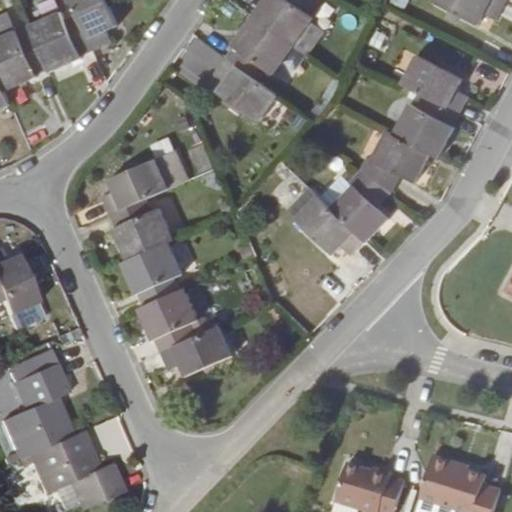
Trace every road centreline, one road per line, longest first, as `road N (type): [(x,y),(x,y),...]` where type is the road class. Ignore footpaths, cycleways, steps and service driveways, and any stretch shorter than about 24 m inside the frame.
road 1 (residential): [(359,324),(188,497),(151,448),(57,222),(28,188)]
road 2 (residential): [(511,120),(467,204),(359,324)]
road 3 (residential): [(28,188),(108,124),(197,0)]
road 4 (residential): [(511,381),(438,362),(359,324)]
